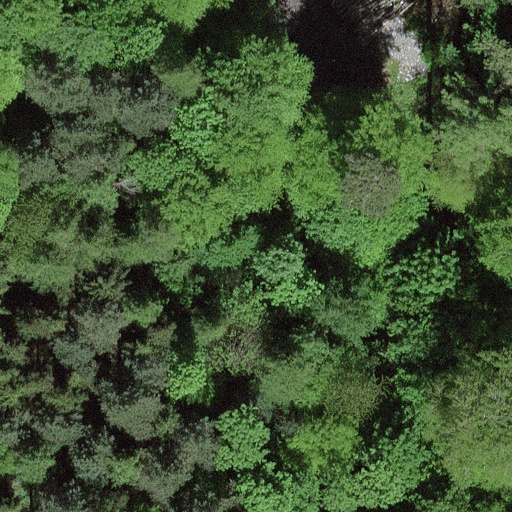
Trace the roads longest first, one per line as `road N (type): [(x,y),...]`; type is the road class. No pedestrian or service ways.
road 1 (track): [(511,291),(484,281),(454,250),(346,74),(295,65),(274,93),(267,129),(300,260),(358,369),(394,416),(443,456),(511,489)]
road 2 (track): [(374,390),(274,511)]
